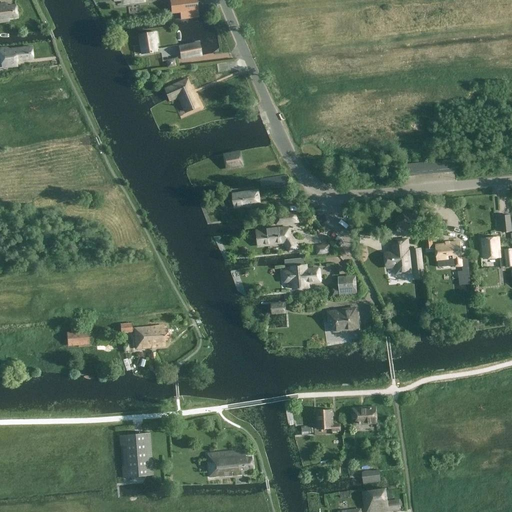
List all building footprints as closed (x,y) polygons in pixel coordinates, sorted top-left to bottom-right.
[(206,11),(203,0),(184,0),(188,12),(206,11)] [(6,3),(0,4),(0,21),(8,20),(8,17),(16,16),(14,5),(6,6),(6,3)] [(136,14),(136,6),(123,6),(123,15),(136,14)] [(138,34),(141,53),(156,51),(154,43),(156,43),(154,31),(138,34)] [(198,42),(178,46),(180,59),(201,55),(198,42)] [(32,58),(30,46),(9,49),(6,47),(0,47),(0,57),(0,58),(1,67),(16,66),(16,61),(32,58)] [(171,60),(163,62),(164,69),(172,68),(171,60)] [(185,112),(198,106),(186,79),(164,88),(169,100),(178,96),(185,112)] [(240,155),(224,158),(226,169),(242,166),(240,155)] [(261,190),(274,188),(288,186),(287,174),(273,177),(272,176),(260,178),(261,190)] [(257,190),(232,193),(234,207),(246,205),(247,207),(259,205),(257,190)] [(415,216),(401,210),(396,224),(410,229),(415,216)] [(511,232),(509,215),(500,216),(502,232),(511,232)] [(269,245),(269,244),(284,242),(288,251),(298,247),(294,239),(289,233),(289,227),(267,229),(267,230),(256,231),(257,246),(269,245)] [(424,233),(425,249),(433,248),(431,233),(424,233)] [(484,259),(499,257),(505,257),(506,267),(511,266),(511,249),(499,250),(498,237),(482,239),(484,259)] [(408,238),(391,240),(395,275),(412,273),(408,238)] [(454,266),(464,265),(463,258),(461,258),(459,242),(449,243),(448,241),(445,242),(445,244),(436,245),(437,259),(448,258),(448,259),(454,258),(454,266)] [(329,244),(315,246),(316,256),(330,254),(329,244)] [(419,249),(413,250),(415,275),(421,274),(419,249)] [(284,259),(285,264),(285,266),(305,264),(304,257),(300,258),(284,259)] [(291,266),(292,276),(287,277),(288,292),(293,291),(293,288),(307,287),(306,282),(319,281),(318,268),(305,269),(305,265),(291,266)] [(348,295),(348,294),(355,293),(354,279),(346,280),(339,281),(339,289),(331,290),(332,296),(340,295),(348,295)] [(327,311),(330,328),(331,329),(332,331),(334,331),(339,330),(338,329),(358,326),(355,307),(340,309),(340,310),(335,311),(335,310),(327,311)] [(131,322),(119,323),(120,332),(132,331),(131,322)] [(169,346),(167,323),(137,324),(138,348),(169,346)] [(89,344),(87,325),(76,326),(77,331),(66,332),(67,346),(89,344)] [(352,424),(376,423),(375,407),(351,408),(352,424)] [(340,430),(340,423),(332,424),(331,409),(316,410),(317,429),(331,428),(331,430),(340,430)] [(149,432),(119,435),(123,477),(152,474),(149,432)] [(251,468),(250,456),(244,457),(244,450),(237,451),(236,450),(206,453),(208,476),(246,473),(246,468),(251,468)] [(379,470),(361,472),(362,478),(363,484),(381,482),(380,476),(379,470)] [(399,499),(387,501),(386,488),(362,491),(364,511),(373,511),(400,508),(399,499)]
